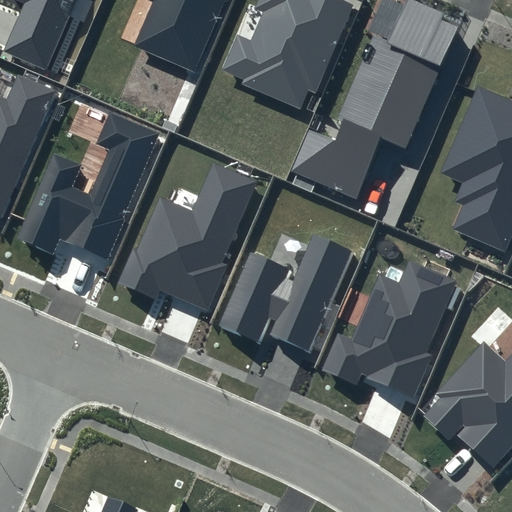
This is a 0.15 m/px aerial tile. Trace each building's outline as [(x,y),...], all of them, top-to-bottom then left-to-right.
[(4,51),(47,70),(76,0),(17,0),(25,3),(4,51)] [(153,0),(133,45),(196,73),(226,0),(153,0)] [(352,6),(337,0),(258,0),(255,8),(264,12),(252,41),(237,34),(219,75),(300,109),(308,90),(316,93),(352,6)] [(459,25),(407,2),(390,43),(373,35),(331,138),(310,129),(291,172),(357,200),(381,138),(407,149),(459,25)] [(0,218),(0,219),(56,91),(18,75),(7,100),(0,97),(0,218)] [(511,240),(511,101),(477,87),(440,173),(462,183),(454,201),(464,206),(454,229),(507,252),(511,240)] [(160,135),(109,114),(95,144),(109,150),(90,194),(72,187),(81,165),(53,153),(17,239),(54,255),(61,240),(107,260),(160,135)] [(256,181),(213,163),(192,211),(158,196),(120,284),(156,300),(160,290),(208,311),(227,264),(221,261),(256,181)] [(296,271),(250,252),(219,326),(261,345),(266,334),(311,354),(354,253),(312,235),(296,271)] [(399,283),(379,275),(352,339),(338,333),(321,370),(357,385),(361,375),(415,398),(432,354),(426,352),(457,280),(409,261),(399,283)] [(511,354),(506,361),(484,341),(436,394),(441,398),(424,416),(450,441),(457,434),(494,469),(511,448),(511,354)] [(135,511),(137,509),(108,497),(101,511),(90,511),(87,511),(86,511),(135,511)]
